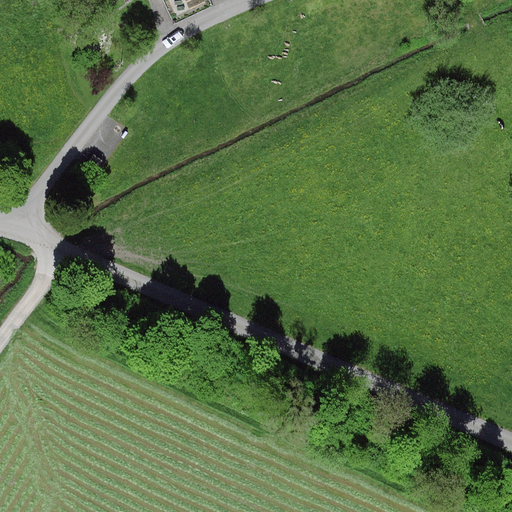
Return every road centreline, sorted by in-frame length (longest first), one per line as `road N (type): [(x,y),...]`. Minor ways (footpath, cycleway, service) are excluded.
road 1 (unclassified): [(26,220),(66,247),(511,440)]
road 2 (unclassified): [(26,220),(145,61),(258,0)]
